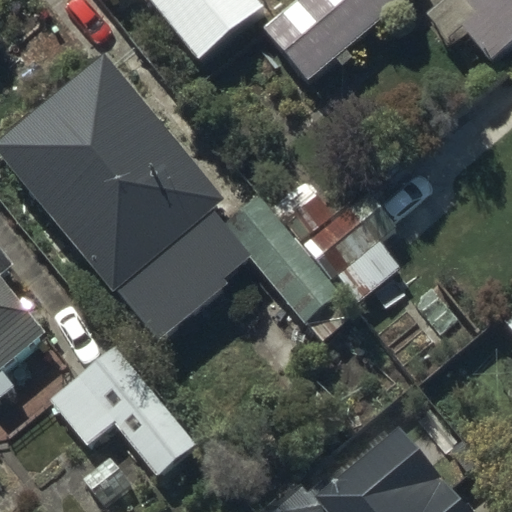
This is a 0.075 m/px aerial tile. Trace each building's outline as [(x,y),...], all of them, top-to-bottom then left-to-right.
[(266,6),(261,0),(152,0),(202,60),(266,6)] [(401,0),(301,0),(269,29),(311,77),(336,55),(344,65),(353,57),(346,49),(401,0)] [(495,59),(511,45),(511,0),(439,0),(428,9),(450,35),(464,23),(495,59)] [(107,53),(0,141),(0,149),(115,289),(119,286),(164,341),(232,285),(226,277),(251,257),(323,344),(357,316),(258,195),(238,212),(107,53)] [(306,179),(273,205),(302,241),(335,215),(306,179)] [(400,229),(371,191),(305,243),(334,280),(339,275),(360,301),(402,268),(382,243),(400,229)] [(0,399),(17,386),(2,367),(48,330),(0,270),(0,399)] [(122,343),(52,397),(90,445),(119,423),(159,475),(199,443),(122,343)] [(460,511),(407,448),(330,511),(460,511)]
